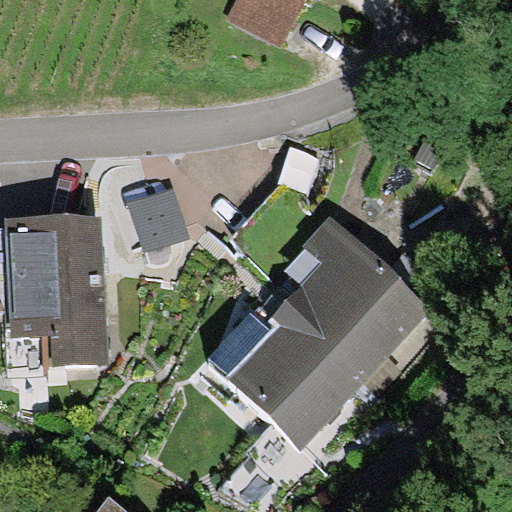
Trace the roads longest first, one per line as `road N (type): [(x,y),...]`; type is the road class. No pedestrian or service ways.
road 1 (residential): [(0,140),(190,143),(289,126),(387,67),(407,38),(511,11)]
road 2 (residential): [(511,344),(353,511)]
